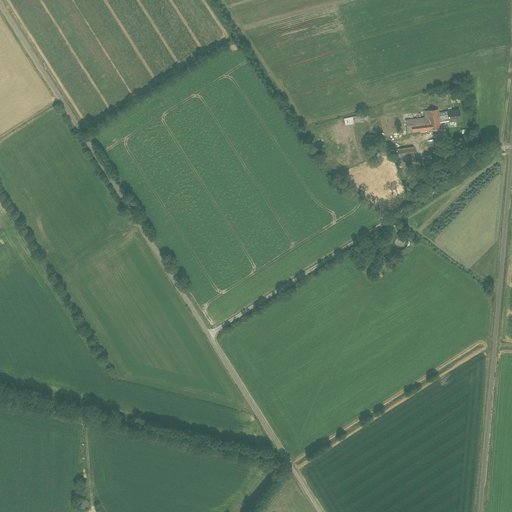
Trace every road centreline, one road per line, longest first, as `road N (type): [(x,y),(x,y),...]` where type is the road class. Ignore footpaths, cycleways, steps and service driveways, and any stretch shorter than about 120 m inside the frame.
road 1 (unclassified): [(208,334),(0,1)]
road 2 (unclassified): [(208,334),(511,146)]
road 3 (unclassified): [(286,458),(83,419)]
road 4 (unclassified): [(286,458),(208,334)]
